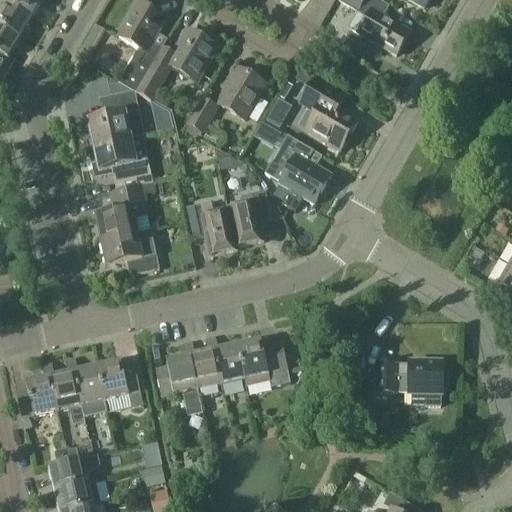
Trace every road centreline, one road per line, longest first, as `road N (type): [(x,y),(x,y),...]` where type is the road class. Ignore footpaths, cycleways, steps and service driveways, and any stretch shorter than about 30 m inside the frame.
road 1 (residential): [(81,335),(23,111),(85,0)]
road 2 (residential): [(81,335),(282,286),(329,269),(350,240)]
road 3 (residential): [(350,240),(487,0)]
road 4 (residential): [(510,410),(492,339),(470,308),(350,240)]
